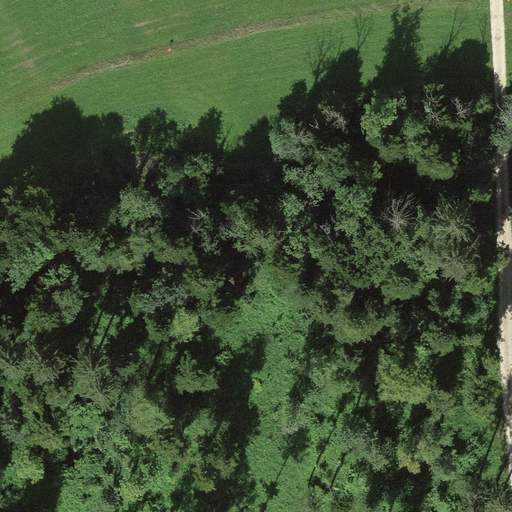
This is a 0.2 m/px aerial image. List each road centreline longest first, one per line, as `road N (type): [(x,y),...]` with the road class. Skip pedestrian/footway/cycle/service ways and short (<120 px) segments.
road 1 (track): [(511,283),(495,0)]
road 2 (track): [(506,281),(511,465)]
